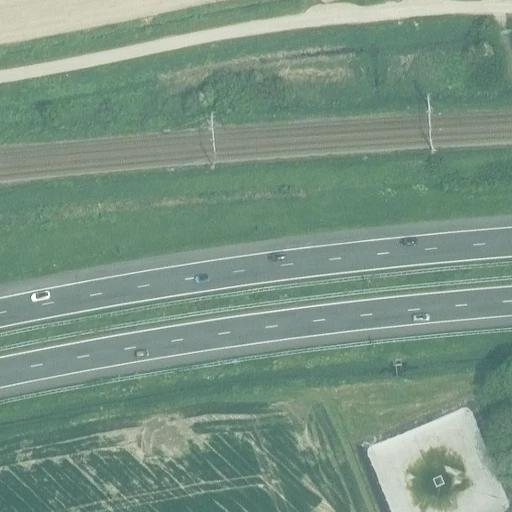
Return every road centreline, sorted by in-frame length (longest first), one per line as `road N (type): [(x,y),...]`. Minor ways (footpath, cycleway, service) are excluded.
road 1 (unclassified): [(0,76),(324,18),(511,7)]
road 2 (motorway): [(0,373),(239,330),(511,301)]
road 3 (motorway): [(511,242),(230,271),(0,313)]
